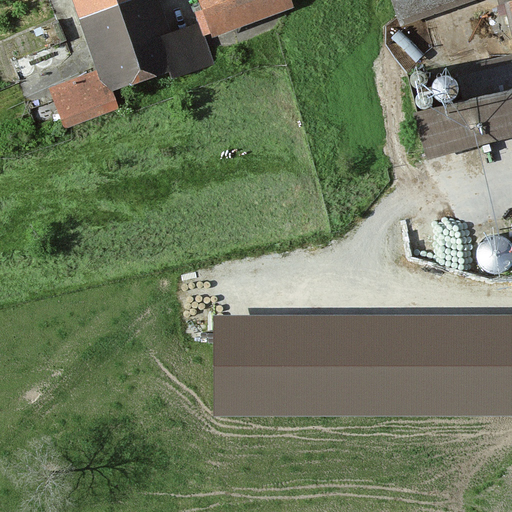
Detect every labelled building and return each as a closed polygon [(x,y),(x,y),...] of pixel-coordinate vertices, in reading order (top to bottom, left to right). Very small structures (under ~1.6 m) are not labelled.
[(197,30),(166,35),(152,0),(62,0),(92,75),(48,92),(64,133),(116,113),(110,100),(166,78),(168,84),(211,68),(197,30)] [(288,9),(283,0),(191,0),(208,41),(288,9)] [(496,22),(503,20),(511,52),(511,0),(386,0),(395,30),(491,3),(496,22)] [(511,58),(452,74),(459,104),(409,117),(421,163),(511,139),(511,58)] [(507,269),(511,264),(511,260),(511,250),(510,246),(506,242),(501,238),(495,237),(489,237),(483,240),(479,244),(476,250),(475,256),(476,263),(479,268),(484,272),(490,274),(496,275),(502,273),(507,269)] [(511,321),(220,322),(220,410),(511,410),(511,321)]
